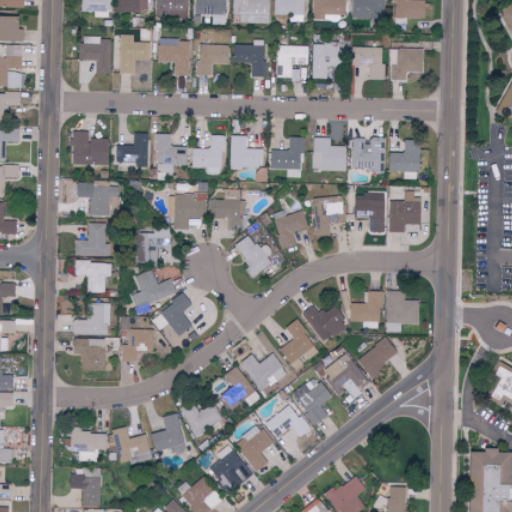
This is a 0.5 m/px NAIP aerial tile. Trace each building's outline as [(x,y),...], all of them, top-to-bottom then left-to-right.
[(94,18),(111,18),(111,0),(81,0),(81,12),(94,12),(94,18)] [(147,0),(117,0),(118,13),(148,12),(147,0)] [(194,0),(194,15),(211,15),(211,24),(224,25),(223,0),(194,0)] [(268,23),(267,0),(233,0),(234,16),(238,16),(238,24),(268,23)] [(304,16),(304,0),(273,0),(273,16),(304,16)] [(312,0),(313,18),(332,19),(332,16),(343,16),(343,0),(312,0)] [(385,18),(384,0),(350,0),(352,19),(385,18)] [(423,19),(423,0),(408,0),(407,0),(393,0),(393,19),(423,19)] [(494,113),(511,122),(511,12),(503,17),(500,16),(511,39),(511,82),(508,85),(494,113)] [(0,41),(21,41),(21,29),(16,29),(16,16),(0,15),(0,41)] [(133,42),(133,35),(119,35),(118,73),(133,74),(133,60),(149,61),(150,43),(133,42)] [(95,73),(109,73),(110,38),(79,37),(79,61),(95,61),(95,73)] [(188,76),(189,40),(158,39),(157,62),(174,63),(174,76),(188,76)] [(264,77),(265,41),(252,41),(252,45),(233,45),(233,63),(251,63),(250,77),(264,77)] [(310,79),(325,79),(325,67),(343,67),(343,50),(337,50),(337,44),(311,43),(310,79)] [(20,45),(0,45),(0,87),(19,88),(20,45)] [(196,75),(210,75),(210,64),(227,64),(228,45),(196,45),(196,75)] [(305,66),(306,47),(276,46),(275,79),(297,79),(297,66),(305,66)] [(349,66),(367,66),(367,80),(383,80),(383,65),(379,65),(380,48),(350,47),(349,66)] [(421,49),(397,49),(397,66),(390,66),(390,81),(405,81),(405,73),(422,73),(421,49)] [(18,143),(18,128),(0,127),(0,160),(4,160),(5,142),(18,143)] [(71,131),(70,165),(107,165),(107,139),(86,139),(87,132),(71,131)] [(114,162),(136,163),(136,168),(147,168),(148,134),(132,134),(132,145),(114,145),(114,162)] [(186,165),(185,147),(170,147),(170,134),(155,135),(155,173),(173,173),(173,166),(186,165)] [(191,149),(190,168),(206,168),(206,173),(219,173),(220,152),(224,152),(224,136),(209,136),(208,149),(191,149)] [(245,136),(229,137),(230,169),(262,168),(262,149),(246,150),(245,136)] [(269,169),(301,170),(302,138),(288,137),(287,151),(269,150),(269,169)] [(342,170),(343,147),(328,146),(329,138),(312,138),(311,170),(342,170)] [(351,139),(350,170),(382,171),(383,138),(365,138),(365,139),(351,139)] [(387,172),(403,173),(403,179),(417,180),(418,141),(402,140),(402,154),(388,153),(387,172)] [(0,195),(1,196),(2,178),(17,178),(17,166),(0,166),(0,195)] [(88,216),(108,216),(109,197),(118,197),(119,186),(72,185),(72,197),(88,198),(88,216)] [(335,185),(318,186),(318,199),(314,199),(316,237),(328,236),(328,223),(344,222),(342,196),(336,196),(335,185)] [(210,200),(210,218),(225,218),(225,230),(244,230),(245,201),(239,200),(239,190),(223,190),(222,200),(210,200)] [(387,233),(404,233),(404,224),(418,225),(419,198),(412,197),(412,191),(402,191),(402,201),(388,201),(387,233)] [(168,194),(167,216),(173,217),(173,229),(187,229),(187,218),(205,218),(206,195),(168,194)] [(384,195),(354,194),(353,218),(368,218),(367,231),(383,232),(384,195)] [(15,221),(2,220),(3,203),(0,202),(0,232),(15,233),(15,221)] [(294,245),(291,232),(306,228),(301,211),(283,216),(281,211),(270,214),(280,249),(294,245)] [(74,256),(110,255),(109,244),(105,244),(105,224),(86,224),(86,240),(74,241),(74,256)] [(155,263),(156,247),(167,247),(168,229),(152,228),(152,234),(138,234),(137,262),(155,263)] [(270,264),(265,257),(271,253),(265,244),(257,250),(247,235),(232,246),(252,276),(270,264)] [(104,293),(105,277),(111,277),(111,262),(74,262),(74,276),(87,276),(87,293),(104,293)] [(174,294),(169,280),(156,285),(150,270),(134,277),(140,292),(130,296),(137,315),(150,310),(148,304),(174,294)] [(0,314),(1,315),(1,297),(14,297),(14,284),(0,284),(0,314)] [(417,301),(403,300),(403,291),(386,291),(385,333),(400,333),(400,324),(416,324),(417,301)] [(379,292),(366,292),(366,303),(349,304),(350,329),(380,329),(379,292)] [(191,305),(182,294),(150,319),(159,331),(167,324),(177,337),(191,326),(181,313),(191,305)] [(109,303),(87,303),(86,321),(72,320),(72,335),(108,335),(109,303)] [(348,327),(333,308),(322,315),(313,304),(300,314),(321,342),(330,335),(333,338),(348,327)] [(318,351),(294,320),(283,329),(292,339),(277,351),(294,371),(304,362),(305,362),(318,351)] [(0,351),(6,352),(6,335),(14,335),(14,321),(0,321),(0,351)] [(119,361),(135,362),(135,352),(152,352),(152,330),(127,329),(126,345),(119,345),(119,361)] [(379,373),(376,369),(396,354),(385,338),(355,359),(370,380),(379,373)] [(103,371),(104,340),(71,339),(71,354),(80,355),(80,370),(103,371)] [(341,385),(350,397),(368,384),(344,353),(321,372),(335,390),(341,385)] [(261,392),(285,372),(270,354),(257,364),(249,354),(238,364),(261,392)] [(1,357),(0,357),(0,387),(11,388),(12,376),(1,376),(1,357)] [(497,378),(488,397),(497,401),(498,399),(511,405),(511,368),(498,362),(492,376),(497,378)] [(248,407),(258,398),(234,367),(222,376),(231,386),(218,396),(230,410),(243,400),(248,407)] [(326,416),(318,405),(329,398),(315,377),(290,394),(312,426),(326,416)] [(0,423),(4,423),(4,408),(11,408),(11,394),(0,394),(0,423)] [(197,413),(192,404),(179,411),(196,440),(222,425),(211,405),(197,413)] [(298,438),(308,430),(288,405),(263,424),(274,438),(289,427),(298,438)] [(148,434),(153,453),(169,449),(171,455),(184,451),(175,414),(160,418),(164,430),(148,434)] [(254,472),(266,463),(258,453),(270,444),(257,426),(233,444),(254,472)] [(126,438),(125,428),(113,430),(119,464),(149,459),(145,435),(126,438)] [(1,449),(2,430),(0,430),(0,460),(10,461),(10,449),(1,449)] [(104,452),(105,433),(69,432),(68,451),(104,452)] [(220,452),(223,456),(207,470),(228,494),(251,474),(226,446),(220,452)] [(466,450),(464,511),(511,511),(511,472),(507,473),(508,452),(494,452),(494,451),(466,450)] [(80,508),(99,508),(98,468),(80,468),(80,474),(68,475),(69,489),(80,489),(80,508)] [(335,511),(359,511),(364,510),(355,496),(363,491),(354,476),(325,495),(335,511)] [(193,511),(208,511),(222,500),(201,477),(190,488),(185,482),(175,491),(193,511)] [(0,499),(8,500),(9,485),(0,484),(0,499)] [(405,511),(407,488),(389,487),(388,498),(375,497),(374,510),(386,510),(385,511),(405,511)] [(153,511),(183,511),(172,501),(161,511),(157,508),(153,511)] [(307,511),(325,511),(318,501),(308,508),(310,511),(307,511)]
